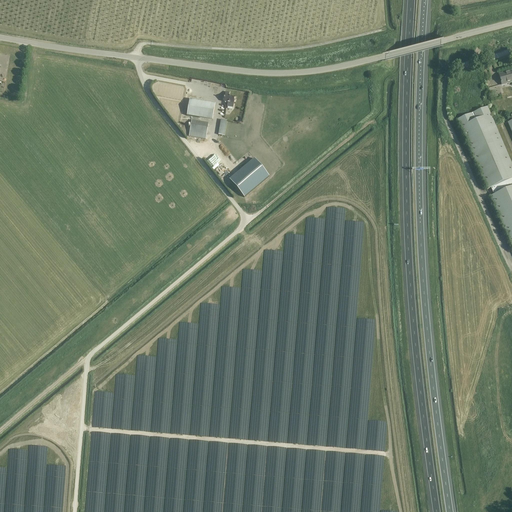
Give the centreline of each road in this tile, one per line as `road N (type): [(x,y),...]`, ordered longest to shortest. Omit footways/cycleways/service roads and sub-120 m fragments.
road 1 (unclassified): [(75,511),(86,359),(248,221),(150,98),(135,58)]
road 2 (motorway): [(449,511),(419,221),(424,0)]
road 3 (motorway): [(411,0),(406,221),(436,511)]
road 4 (tertiary): [(135,58),(276,74),(325,70),(511,23)]
road 5 (unclassified): [(511,269),(446,117),(445,79),(459,66),(511,51)]
road 6 (track): [(135,58),(143,43),(300,49),(381,30)]
road 7 (track): [(383,80),(380,113),(248,221)]
road 8 (tertiary): [(135,58),(0,37)]
